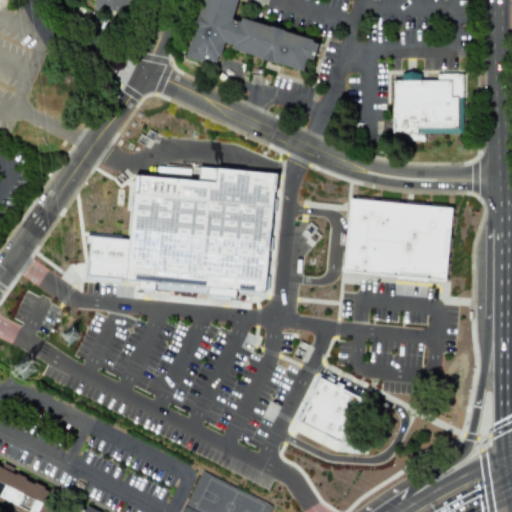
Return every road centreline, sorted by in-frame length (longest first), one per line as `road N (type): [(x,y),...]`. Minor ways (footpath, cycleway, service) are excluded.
road 1 (residential): [(504,179),(355,171),(145,71),(0,281)]
road 2 (primary): [(499,0),(504,214)]
road 3 (primary): [(505,356),(475,435),(411,491)]
road 4 (secondary): [(509,459),(395,511)]
